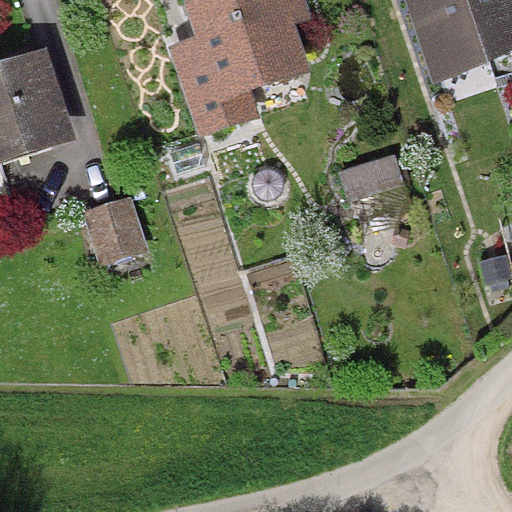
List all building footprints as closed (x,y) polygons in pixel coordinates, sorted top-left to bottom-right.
[(304,0),(192,0),(202,31),(177,39),(203,125),(254,109),(245,79),(305,61),(290,13),(307,8),(304,0)] [(511,37),(511,0),(411,0),(434,65),(511,37)] [(44,48),(0,62),(0,152),(71,128),(44,48)] [(398,152),(336,173),(351,217),(413,196),(398,152)] [(135,196),(81,213),(99,269),(153,252),(135,196)]
